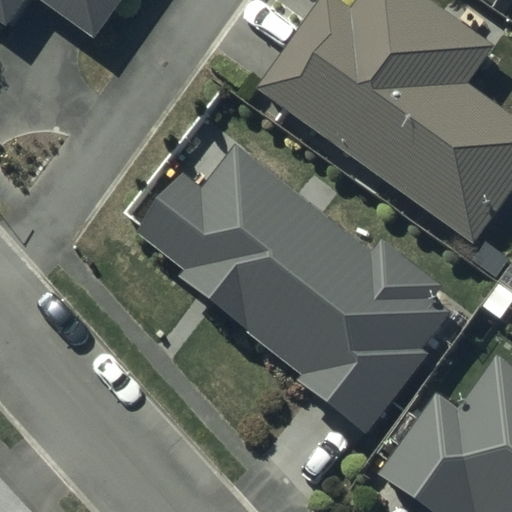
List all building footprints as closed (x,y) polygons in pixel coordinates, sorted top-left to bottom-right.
[(0,0),(0,31),(12,40),(35,8),(99,54),(138,0),(0,0)] [(262,105),(476,257),(511,206),(511,127),(473,100),(500,62),(412,0),(370,0),(356,21),(332,5),(262,105)] [(511,0),(501,0),(511,8),(511,0)] [(308,387),(301,395),(371,448),(430,370),(425,365),(453,329),(436,316),(446,302),(386,256),(378,267),(239,162),(207,203),(190,190),(144,251),(189,286),(183,293),(308,387)] [(511,511),(511,375),(505,371),(465,424),(463,422),(445,409),(383,492),(410,511),(511,511)]
